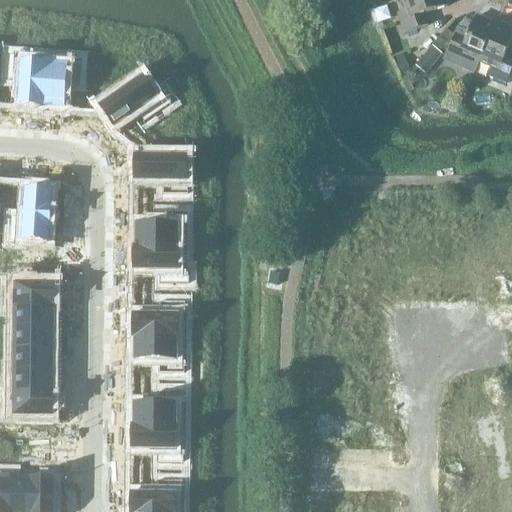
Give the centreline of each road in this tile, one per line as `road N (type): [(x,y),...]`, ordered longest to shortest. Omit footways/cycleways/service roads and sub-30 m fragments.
road 1 (residential): [(0,145),(77,151),(93,172),(88,511)]
road 2 (residential): [(499,342),(407,341),(414,511)]
